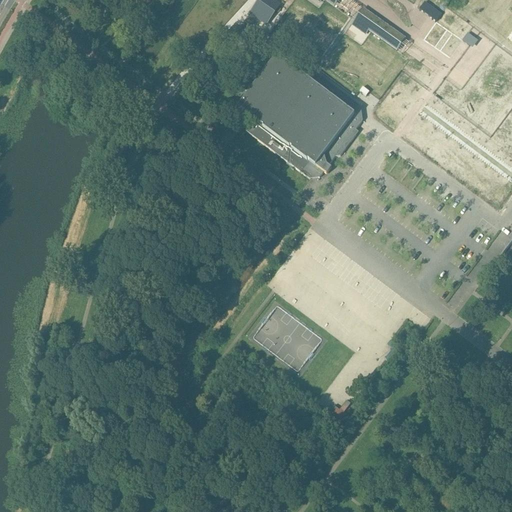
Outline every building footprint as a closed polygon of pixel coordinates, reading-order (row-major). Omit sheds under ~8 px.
[(259,0),(253,10),(269,22),(280,6),(271,0),(259,0)] [(511,0),(503,0),(476,37),(490,47),(511,17),(511,0)] [(425,3),(420,10),(419,11),(429,17),(435,22),(436,22),(441,15),(425,3)] [(364,10),(363,10),(355,22),(352,26),(365,35),(368,31),(370,33),(396,52),(397,52),(405,40),(386,26),(382,24),(364,10)] [(245,38),(249,32),(241,27),(237,32),(245,38)] [(240,100),(235,107),(238,109),(243,114),(248,117),(247,118),(248,118),(253,122),(246,130),(245,132),(309,180),(309,181),(311,179),(318,178),(319,179),(324,174),(326,176),(331,169),(328,167),(335,158),(340,158),(356,137),(355,132),(362,122),(360,108),(358,106),(357,105),(356,105),(354,103),(352,102),(321,78),(315,87),(302,77),(300,75),(277,58),(250,94),(243,103),(240,100)] [(363,89),(360,93),(366,97),(369,93),(363,89)]
